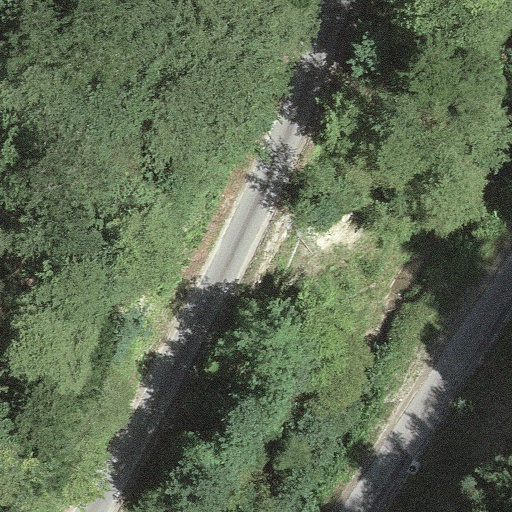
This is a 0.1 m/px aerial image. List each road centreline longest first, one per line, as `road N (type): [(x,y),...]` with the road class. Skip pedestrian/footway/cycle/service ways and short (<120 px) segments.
road 1 (track): [(332,0),(196,331),(94,511)]
road 2 (track): [(373,511),(511,282)]
